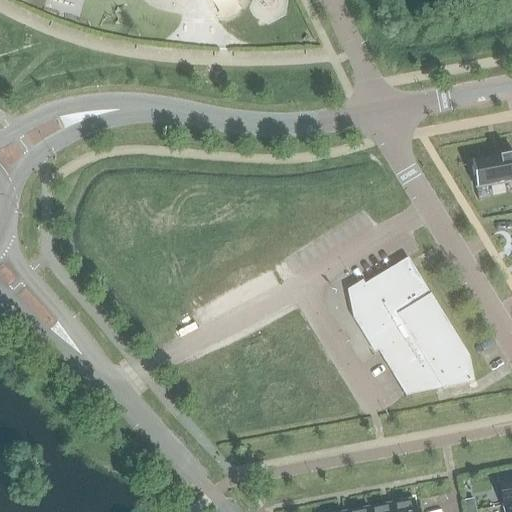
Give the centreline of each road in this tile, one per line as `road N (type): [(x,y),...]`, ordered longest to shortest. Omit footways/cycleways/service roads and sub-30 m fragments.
road 1 (residential): [(379,111),(408,174),(511,344)]
road 2 (tertiary): [(379,111),(278,127),(122,108)]
road 3 (residential): [(81,355),(229,511)]
road 4 (tertiary): [(4,192),(32,157),(122,108)]
road 5 (residential): [(81,355),(3,233)]
road 6 (tertiary): [(511,86),(379,111)]
road 7 (tertiary): [(122,108),(77,106),(0,137)]
road 8 (residential): [(330,0),(379,111)]
